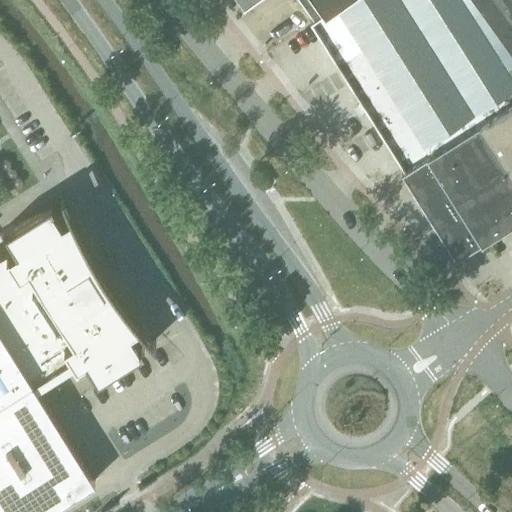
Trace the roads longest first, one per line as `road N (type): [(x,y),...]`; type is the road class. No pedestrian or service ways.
road 1 (unclassified): [(460,338),(162,0)]
road 2 (primary): [(65,0),(263,264),(319,367)]
road 3 (primary): [(346,353),(297,270),(101,0)]
road 4 (tertiary): [(181,511),(309,432)]
